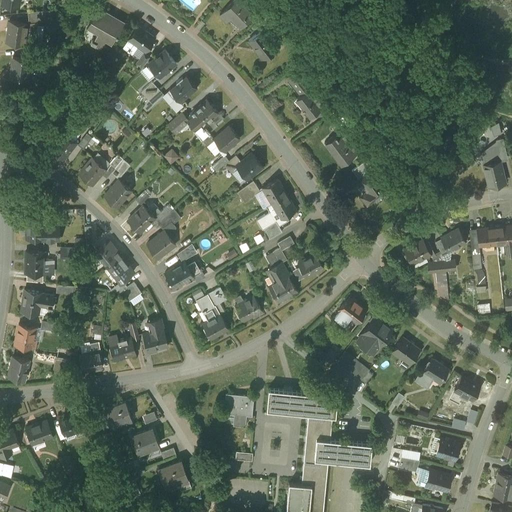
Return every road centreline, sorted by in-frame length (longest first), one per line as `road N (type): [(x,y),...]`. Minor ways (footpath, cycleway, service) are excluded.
road 1 (residential): [(362,257),(239,89),(133,0)]
road 2 (residential): [(0,153),(51,176),(120,235),(195,367)]
road 3 (residential): [(362,257),(307,311),(258,343),(195,367)]
road 4 (residential): [(195,367),(0,401)]
road 5 (residential): [(511,362),(437,321),(362,257)]
road 6 (residential): [(511,195),(427,216),(362,257)]
road 7 (residential): [(461,511),(511,362)]
road 8 (residential): [(0,301),(0,159)]
